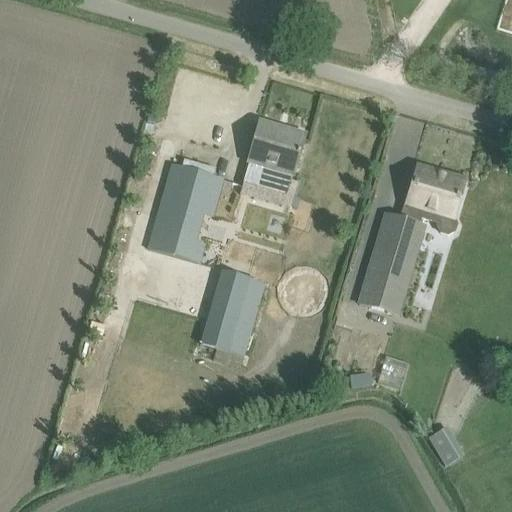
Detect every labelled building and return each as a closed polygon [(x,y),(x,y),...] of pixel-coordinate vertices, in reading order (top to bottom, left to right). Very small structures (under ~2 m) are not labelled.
[(259,124),(248,164),(262,168),(264,163),(294,172),(303,141),(273,133),(274,128),(259,124)] [(167,187),(104,411),(154,425),(222,181),(172,167),(167,187)] [(397,317),(423,230),(424,230),(423,229),(423,228),(422,227),(419,226),(421,219),(438,224),(437,228),(440,235),(447,237),(454,233),(457,226),(454,220),(465,183),(417,169),(407,202),(405,202),(400,220),(386,216),(359,306),(397,317)] [(244,358),(264,285),(222,273),(201,347),(244,358)] [(382,359),(377,384),(401,389),(406,364),(382,359)] [(409,406),(432,422),(459,383),(436,367),(409,406)] [(437,431),(424,438),(440,466),(453,458),(437,431)]
